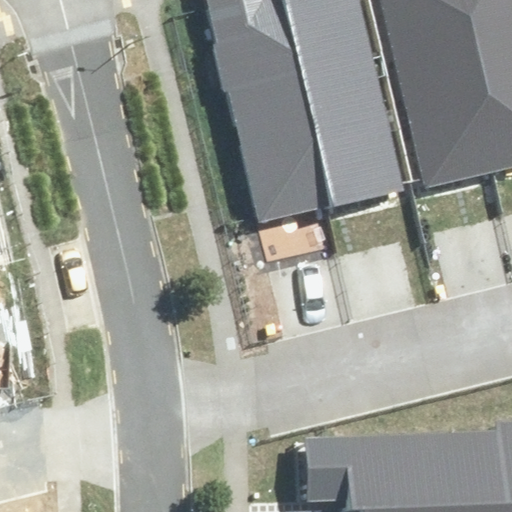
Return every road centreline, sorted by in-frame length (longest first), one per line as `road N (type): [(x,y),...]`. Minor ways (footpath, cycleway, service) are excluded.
road 1 (residential): [(60,0),(123,236),(148,393)]
road 2 (residential): [(148,393),(511,315)]
road 3 (residential): [(0,429),(148,393)]
